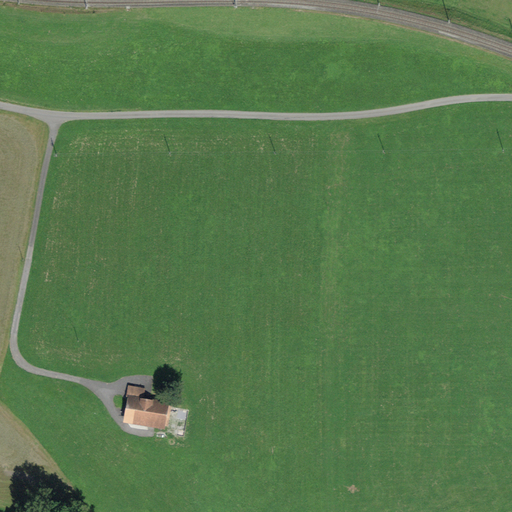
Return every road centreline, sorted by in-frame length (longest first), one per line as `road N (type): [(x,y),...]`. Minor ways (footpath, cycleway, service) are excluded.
road 1 (unclassified): [(511,97),(321,116),(55,115),(0,105)]
road 2 (track): [(113,390),(30,370),(14,353),(55,115)]
